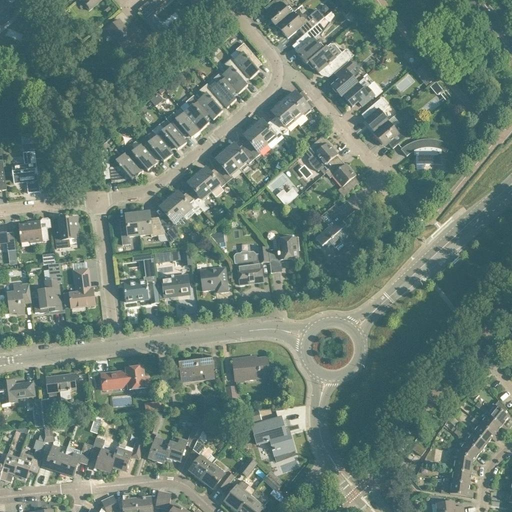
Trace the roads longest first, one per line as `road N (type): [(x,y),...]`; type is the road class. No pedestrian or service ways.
road 1 (residential): [(97,199),(151,189),(275,83),(277,73)]
road 2 (residential): [(387,178),(298,76),(277,73)]
road 3 (unclassified): [(397,289),(511,188)]
road 4 (residential): [(116,348),(97,199)]
road 5 (residential): [(215,511),(177,481),(79,489)]
road 6 (unclassified): [(116,348),(246,331)]
